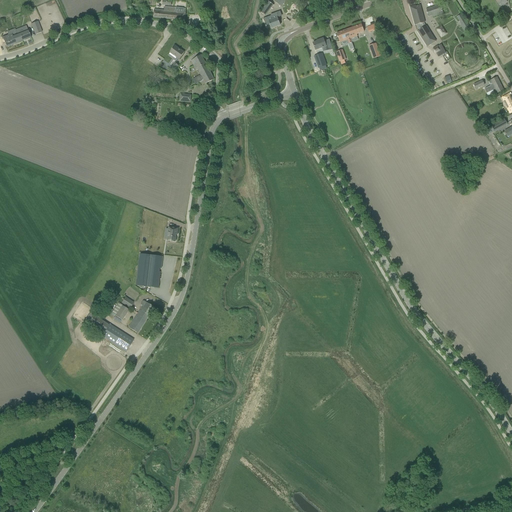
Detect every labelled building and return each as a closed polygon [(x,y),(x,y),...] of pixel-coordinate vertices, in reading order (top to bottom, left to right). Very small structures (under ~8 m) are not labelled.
[(260,12),(265,16),(272,6),(267,2),(260,12)] [(441,7),(445,6),(444,4),(441,5),(426,9),(428,16),(432,15),(432,17),(443,13),(441,7)] [(425,23),(422,13),(421,13),(419,6),(416,7),(415,6),(410,7),(415,25),(417,25),(417,28),(419,30),(418,31),(427,46),(430,44),(431,44),(436,41),(433,37),(433,38),(428,30),(429,30),(426,26),(425,27),(423,23),(425,23)] [(153,18),(185,21),(186,9),(165,7),(164,10),(154,9),(153,18)] [(274,19),(269,21),(271,28),(280,25),(275,11),(271,13),(274,19)] [(461,27),(464,31),(470,27),(468,23),(466,24),(461,15),(457,17),(462,26),(461,27)] [(38,22),(31,24),(36,35),(42,32),(38,22)] [(361,24),(336,34),(339,41),(340,43),(348,40),(349,44),(348,44),(350,50),(354,49),(352,43),(350,39),(357,36),(357,34),(364,32),(363,29),(361,24)] [(367,27),(369,33),(377,30),(375,24),(367,27)] [(2,38),(6,48),(31,38),(26,27),(23,29),(24,32),(12,36),(12,34),(2,38)] [(442,36),(445,34),(445,33),(442,28),(441,27),(437,29),(441,36),(442,36)] [(314,43),(313,43),(315,49),(316,50),(320,48),(326,46),(328,50),(333,49),(329,39),(324,41),(323,38),(319,40),(319,41),(314,43)] [(380,56),(376,44),(369,46),(374,59),(380,56)] [(441,45),(439,46),(438,46),(432,49),(435,54),(438,52),(439,53),(438,53),(440,56),(439,57),(446,53),(441,45)] [(169,53),(179,59),(184,53),(174,46),(169,53)] [(346,59),(344,54),(341,55),(339,51),(336,52),(339,62),(346,59)] [(314,56),(318,68),(326,65),(322,54),(314,56)] [(196,78),(198,83),(202,81),(201,80),(203,79),(206,84),(214,80),(201,55),(191,60),(196,70),(197,69),(201,76),(200,77),(199,76),(196,78)] [(170,68),(168,70),(171,73),(173,71),(178,66),(175,63),(170,68)] [(491,86),(484,89),(487,93),(495,89),(497,93),(503,90),(497,78),(489,82),(491,86)] [(179,101),(190,102),(191,94),(180,93),(179,101)] [(502,98),(510,113),(511,111),(511,99),(509,94),(502,98)] [(491,126),(483,131),(486,136),(487,136),(492,133),(494,131),(507,124),(504,119),(491,126)] [(169,229),(167,241),(174,242),(175,242),(176,235),(177,235),(178,228),(169,227),(168,228),(169,229)] [(141,254),(137,286),(155,288),(159,289),(161,273),(159,272),(160,269),(162,269),(164,257),(141,254)] [(121,303),(130,309),(134,303),(125,297),(121,303)] [(143,307),(141,310),(140,310),(128,328),(137,334),(154,308),(146,303),(144,301),(143,301),(141,305),(143,307)] [(112,320),(119,324),(129,310),(117,303),(111,313),(115,316),(112,320)] [(93,315),(86,326),(102,336),(126,351),(133,340),(109,324),(109,325),(93,315)]
